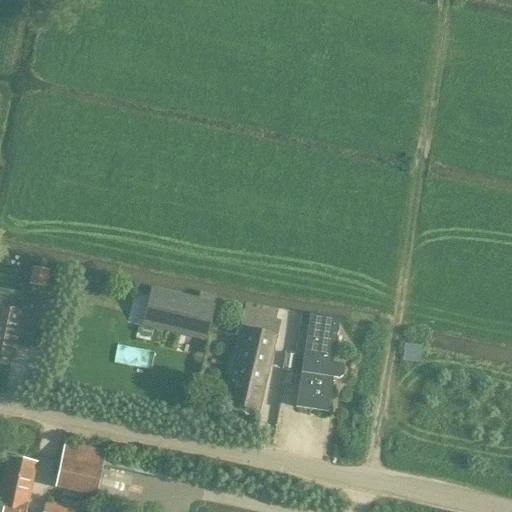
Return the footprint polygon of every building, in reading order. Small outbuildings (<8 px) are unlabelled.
[(31,284),(42,286),(45,270),(34,268),(31,284)] [(206,341),(214,304),(214,303),(215,297),(200,293),(198,300),(151,289),(142,326),(206,341)] [(39,299),(38,303),(12,297),(9,310),(0,308),(0,359),(1,360),(1,357),(14,359),(18,340),(31,343),(31,344),(35,328),(50,331),(56,303),(39,299)] [(339,320),(310,316),(296,408),(328,413),(333,379),(339,379),(343,377),(344,369),(341,365),(333,364),(339,320)] [(241,327),(234,356),(235,357),(224,404),(255,411),(273,335),(241,327)] [(418,345),(403,343),(401,359),(416,361),(418,345)] [(116,364),(153,367),(155,350),(118,346),(116,364)] [(286,373),(284,385),(292,386),(294,374),(286,373)] [(104,453),(65,444),(55,488),(94,497),(104,453)] [(167,467),(106,453),(104,453),(101,466),(164,480),(167,467)] [(25,511),(37,463),(7,457),(0,488),(0,511),(25,511)] [(80,511),(81,509),(46,502),(44,511),(80,511)]
